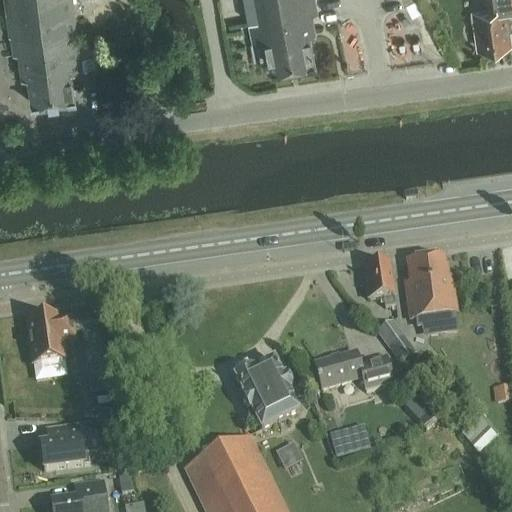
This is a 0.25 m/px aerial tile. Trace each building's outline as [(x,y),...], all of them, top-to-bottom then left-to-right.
[(70,73),(82,71),(72,0),(3,0),(9,37),(10,37),(13,55),(18,55),(21,80),(27,79),(30,105),(48,102),(48,104),(53,103),(57,102),(57,101),(74,99),(70,73)] [(243,0),(252,44),(265,41),(270,71),(314,63),(309,37),(314,37),(313,32),(315,32),(311,14),(316,13),(313,0),(243,0)] [(388,15),(408,11),(406,0),(388,0),(386,1),(388,15)] [(511,0),(486,0),(488,10),(473,12),(478,48),(510,44),(505,8),(511,7),(511,0)] [(93,38),(78,40),(81,58),(96,56),(93,38)] [(289,92),(267,96),(269,105),(291,101),(289,92)] [(79,107),(65,113),(70,125),(84,119),(79,107)] [(410,322),(455,316),(450,282),(447,282),(443,256),(407,260),(410,283),(405,284),(410,322)] [(385,309),(396,308),(390,265),(364,268),(368,300),(383,298),(385,309)] [(61,344),(74,342),(71,320),(59,322),(58,319),(42,321),(42,319),(30,321),(30,323),(27,323),(33,367),(34,367),(36,382),(66,378),(61,344)] [(416,355),(392,322),(377,333),(400,366),(416,355)] [(102,332),(82,335),(89,384),(108,381),(102,332)] [(322,391),(362,380),(366,395),(393,387),(385,359),(359,366),(356,354),(315,366),(322,391)] [(261,433),(299,414),(289,394),(292,393),(285,378),(282,379),(273,362),(251,372),(251,371),(248,372),(246,368),(234,373),(237,378),(234,379),(243,398),(242,398),(244,401),(242,404),(244,410),(249,411),(250,413),(251,413),(261,433)] [(423,429),(437,415),(418,396),(405,409),(423,429)] [(484,419),(463,437),(478,456),(499,438),(484,419)] [(40,447),(44,473),(89,467),(88,454),(97,453),(93,427),(48,433),(50,446),(40,447)] [(204,511),(285,511),(250,438),(184,470),(204,511)] [(121,495),(131,494),(129,477),(119,479),(121,495)] [(76,501),(51,505),(52,511),(106,511),(102,483),(74,487),(76,501)]
